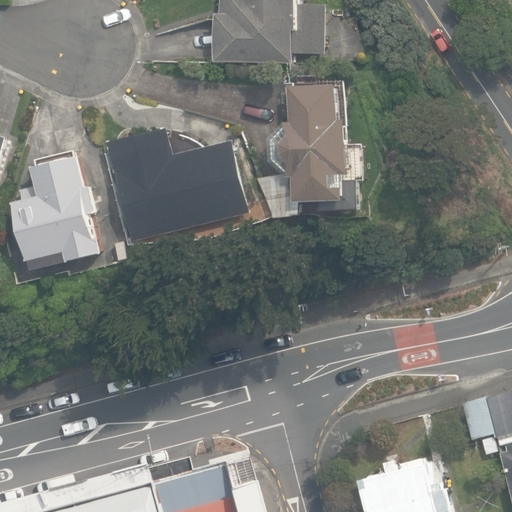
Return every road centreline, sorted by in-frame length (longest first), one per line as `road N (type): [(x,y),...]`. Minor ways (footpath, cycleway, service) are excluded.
road 1 (secondary): [(0,455),(281,381)]
road 2 (secondary): [(281,381),(511,320)]
road 3 (residential): [(427,0),(511,128)]
road 4 (residential): [(310,511),(281,381)]
